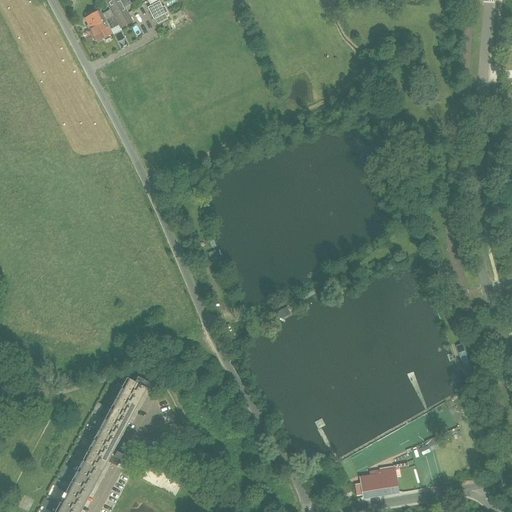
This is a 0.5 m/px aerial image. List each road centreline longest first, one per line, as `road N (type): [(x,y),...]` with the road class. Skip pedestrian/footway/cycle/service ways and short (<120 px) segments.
road 1 (unclassified): [(305,511),(300,488),(220,351),(147,182),(50,0)]
road 2 (unclassified): [(511,384),(476,243),(472,194),(489,0)]
road 3 (unclassified): [(327,511),(469,489)]
road 4 (residential): [(96,511),(156,397)]
